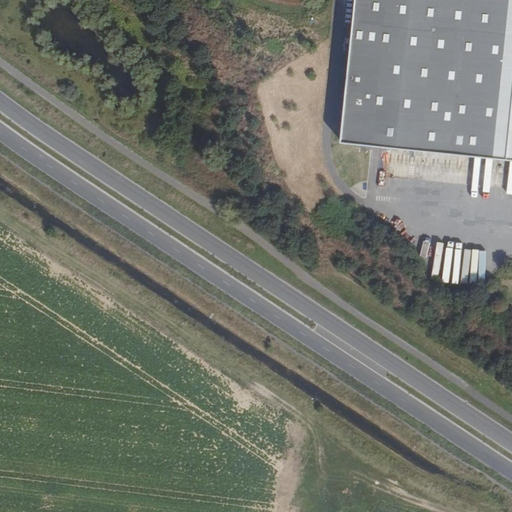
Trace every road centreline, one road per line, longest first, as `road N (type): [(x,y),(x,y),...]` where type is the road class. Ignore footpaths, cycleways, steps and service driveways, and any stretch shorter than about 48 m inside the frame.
road 1 (primary): [(0,130),(511,471)]
road 2 (primary): [(511,438),(0,101)]
road 3 (track): [(340,0),(325,146),(336,176),(366,202)]
